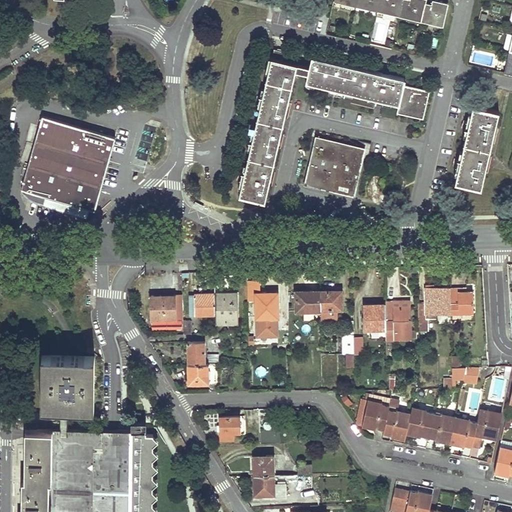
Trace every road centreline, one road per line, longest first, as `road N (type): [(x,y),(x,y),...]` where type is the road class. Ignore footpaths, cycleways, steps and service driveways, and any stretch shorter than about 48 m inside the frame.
road 1 (residential): [(450,69),(254,28),(244,36),(219,141),(199,152),(178,150)]
road 2 (tertiary): [(151,254),(409,247)]
road 3 (tertiary): [(414,232),(240,236),(173,208)]
road 4 (residential): [(174,407),(190,399),(322,398),(358,444)]
road 5 (residential): [(450,69),(414,232)]
road 6 (residential): [(0,373),(7,393),(3,511)]
road 7 (residential): [(475,486),(469,467),(358,444)]
road 8 (residential): [(358,444),(381,467),(475,486)]
road 9 (residential): [(0,0),(56,26),(118,25)]
road 10 (tertiary): [(238,511),(174,407)]
